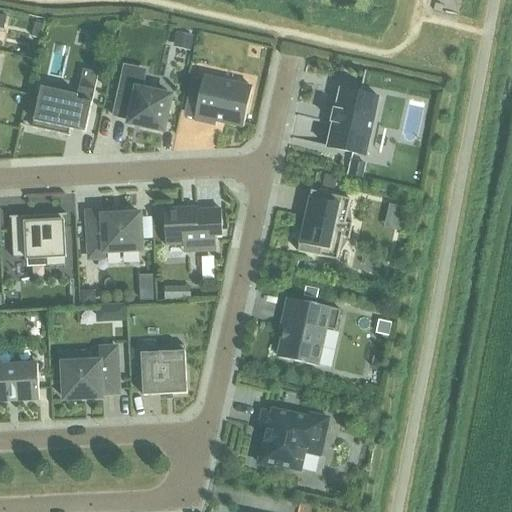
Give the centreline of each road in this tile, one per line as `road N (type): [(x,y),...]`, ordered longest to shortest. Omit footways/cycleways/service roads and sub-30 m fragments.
road 1 (residential): [(0,180),(266,169),(206,434)]
road 2 (unclassified): [(397,511),(494,0)]
road 3 (residential): [(206,434),(188,498),(0,508)]
road 4 (residential): [(0,443),(206,434)]
